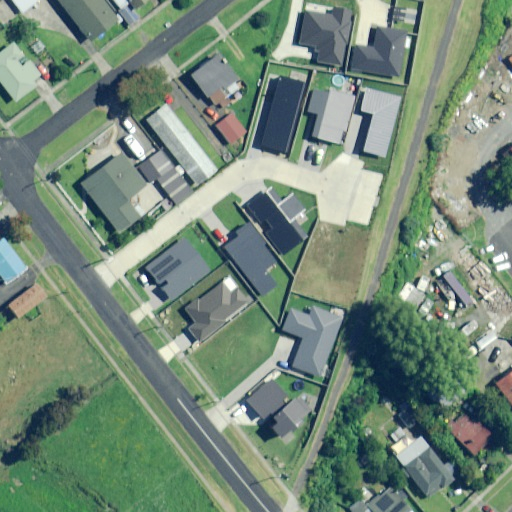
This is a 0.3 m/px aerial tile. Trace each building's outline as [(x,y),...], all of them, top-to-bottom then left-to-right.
[(11,0),(22,13),(39,0),(11,0)] [(118,20),(102,0),(56,0),(89,42),(118,20)] [(133,10),(146,0),(113,0),(120,9),(117,11),(128,25),(139,17),(133,10)] [(44,22),(34,10),(28,15),(38,28),(44,22)] [(39,76),(13,42),(0,52),(0,83),(15,102),(35,86),(32,82),(39,76)] [(219,102),(223,108),(228,103),(224,98),(228,95),(224,90),(236,81),(216,55),(189,75),(206,98),(208,97),(215,105),(219,102)] [(286,154),(305,83),(280,76),(261,148),(286,154)] [(386,158),(402,97),(366,88),(360,111),(373,114),(363,152),(386,158)] [(216,171),(165,105),(145,120),(196,186),(216,171)] [(246,132),(232,113),(215,126),(230,145),(246,132)] [(176,205),(193,192),(180,176),(184,174),(178,166),(175,169),(160,150),(138,167),(150,183),(155,179),(176,205)] [(145,185),(120,153),(80,184),(118,234),(139,217),(126,200),(145,185)] [(0,276),(16,265),(0,244),(0,276)] [(472,303),(449,271),(436,280),(459,312),(472,303)] [(48,296),(37,282),(2,309),(13,323),(48,296)] [(321,377),(343,318),(314,307),(311,315),(292,308),(283,330),(303,338),(292,367),(321,377)] [(511,374),(493,389),(511,412),(511,374)] [(464,393),(455,377),(428,393),(437,408),(464,393)] [(416,422),(403,404),(395,410),(408,428),(416,422)] [(460,410),(443,426),(473,458),(490,441),(460,410)] [(413,443),(401,427),(390,436),(396,444),(390,449),(427,498),(453,478),(451,476),(458,471),(449,460),(442,465),(421,437),(413,443)] [(359,497),(348,506),(353,511),(371,511),(372,511),(411,511),(389,485),(366,504),(359,497)]
